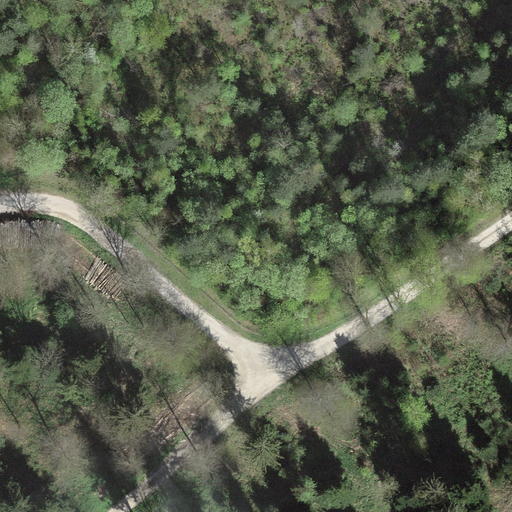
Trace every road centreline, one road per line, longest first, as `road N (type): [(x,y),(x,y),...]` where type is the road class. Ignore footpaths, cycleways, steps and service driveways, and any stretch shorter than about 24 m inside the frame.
road 1 (track): [(0,208),(23,201),(76,214),(239,354),(303,359)]
road 2 (track): [(511,220),(303,359)]
road 3 (track): [(303,359),(119,511)]
